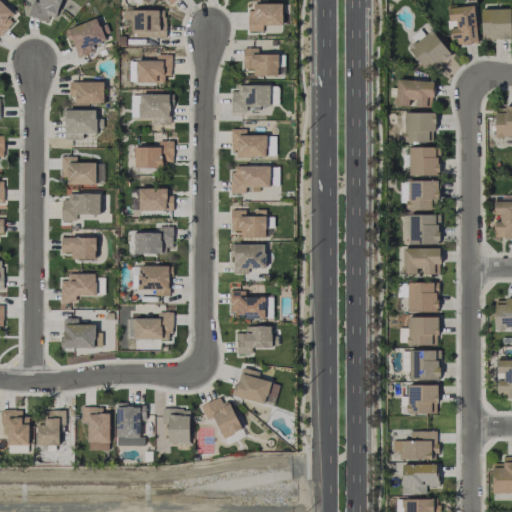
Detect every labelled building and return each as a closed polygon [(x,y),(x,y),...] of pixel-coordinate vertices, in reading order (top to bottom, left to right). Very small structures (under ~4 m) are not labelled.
[(0,0),(0,35),(12,23),(7,18),(13,12),(0,0)] [(39,0),(39,3),(33,1),(29,13),(54,22),(61,0),(39,0)] [(282,3),(249,3),(249,32),(262,32),(262,25),(282,25),(282,3)] [(475,5),(449,6),(451,44),(476,43),(475,5)] [(481,9),(482,40),(511,39),(510,8),(481,9)] [(131,10),(132,38),(166,37),(165,17),(159,17),(159,10),(131,10)] [(105,39),(96,17),(66,29),(77,57),(91,51),(89,46),(105,39)] [(423,67),(431,61),(436,65),(450,53),(431,30),(408,49),(423,67)] [(257,54),(258,48),(243,47),(243,69),(253,69),(253,75),(278,76),(278,54),(257,54)] [(136,82),(164,83),(164,75),(171,75),(171,54),(156,54),(156,60),(136,60),(136,82)] [(433,81),(396,79),(395,103),(415,104),(415,106),(432,107),(433,81)] [(71,81),(71,104),(103,103),(103,81),(71,81)] [(231,112),(246,112),(246,106),(269,106),(269,85),(238,85),(238,91),(231,91),(231,112)] [(170,95),(130,94),(130,117),(152,118),(152,124),(169,124),(170,95)] [(511,106),(494,106),(495,137),(511,137),(511,106)] [(65,140),(82,140),(82,134),(96,134),(96,110),(64,110),(65,140)] [(435,112),(404,112),(404,142),(429,142),(429,132),(435,132),(435,112)] [(266,135),(245,134),(246,129),(231,129),(230,156),(266,157),(266,135)] [(172,140),(158,141),(158,146),(134,147),(134,168),(163,167),(163,161),(173,161),(172,140)] [(437,175),(437,147),(409,147),(408,175),(437,175)] [(231,193),(245,193),(245,189),(269,189),(270,166),(231,165),(231,193)] [(400,181),(401,203),(406,202),(406,210),(432,210),(431,199),(438,199),(437,180),(400,181)] [(171,188),(138,188),(138,210),(171,209),(171,188)] [(76,214),(99,215),(99,195),(61,194),(61,220),(75,221),(76,214)] [(511,200),(494,201),(493,214),(500,214),(500,221),(494,221),(494,238),(511,237),(511,200)] [(266,209),(254,209),(254,216),(245,215),(245,209),(231,209),(231,230),(241,230),(241,237),(265,237),(266,209)] [(409,244),(439,243),(439,214),(409,214),(409,244)] [(172,248),(172,226),(157,226),(157,232),(134,232),(134,254),(161,254),(161,247),(172,248)] [(95,259),(95,237),(61,237),(61,252),(70,252),(70,258),(95,259)] [(264,268),(265,244),(233,244),(233,274),(248,274),(248,268),(264,268)] [(403,248),(402,274),(420,274),(433,274),(433,264),(440,264),(440,248),(403,248)] [(138,290),(155,289),(155,295),(169,295),(168,265),(138,265),(138,290)] [(75,296),(95,296),(95,273),(72,274),(72,279),(60,279),(61,302),(76,301),(75,296)] [(407,312),(437,312),(438,282),(408,282),(407,312)] [(264,317),(264,297),(245,296),(245,291),(230,290),(230,317),(264,317)] [(511,297),(494,297),(494,328),(511,328),(511,297)] [(133,339),(171,339),(171,314),(143,314),(143,313),(133,313),(133,339)] [(437,317),(407,316),(407,345),(437,345),(437,317)] [(95,324),(77,324),(77,318),(62,318),(62,347),(95,348),(95,324)] [(272,348),(271,326),(246,326),(246,333),(236,333),(236,354),(251,354),(251,348),(272,348)] [(497,372),(504,372),(505,381),(496,381),(496,397),(511,396),(511,358),(496,359),(497,372)] [(279,384),(257,378),(259,372),(240,367),(233,396),(273,406),(279,384)] [(437,384),(407,385),(407,413),(437,413),(437,384)] [(229,400),(222,403),(220,397),(201,405),(207,419),(214,416),(222,437),(241,429),(229,400)] [(116,404),(116,445),(144,445),(144,404),(116,404)] [(109,412),(102,412),(102,407),(82,406),(81,422),(87,422),(87,450),(108,451),(109,412)] [(189,409),(162,408),(162,423),(168,423),(167,443),(189,443),(189,409)] [(7,445),(27,445),(28,418),(21,418),(21,410),(1,409),(1,434),(7,434),(7,445)] [(64,410),(44,410),(44,420),(37,420),(37,445),(58,445),(58,424),(64,424),(64,410)] [(437,430),(410,431),(410,440),(392,440),(393,452),(399,452),(399,459),(437,458),(437,430)] [(511,456),(502,456),(502,463),(492,463),(491,493),(511,493),(511,456)] [(401,494),(426,494),(426,487),(437,487),(437,465),(402,464),(401,494)] [(396,499),(395,511),(437,511),(438,505),(433,505),(433,498),(396,499)]
